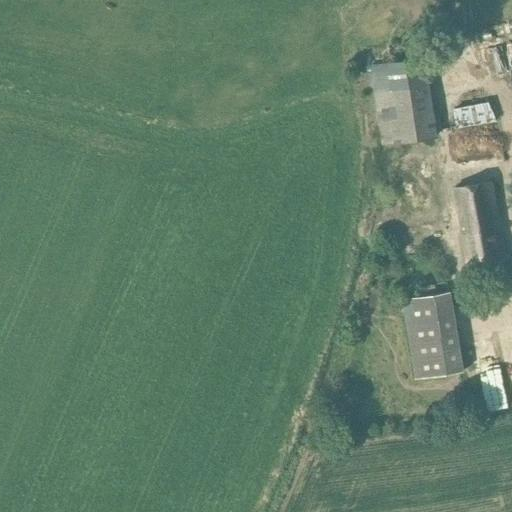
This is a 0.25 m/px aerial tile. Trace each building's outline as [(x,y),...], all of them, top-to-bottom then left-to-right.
[(403,144),(405,163),(437,155),(435,137),(437,137),(426,56),(372,65),(383,147),(403,144)] [(488,103),(468,107),(454,109),(458,127),(496,120),(488,103)] [(438,170),(418,173),(410,174),(413,200),(398,201),(401,226),(434,222),(435,230),(446,229),(438,170)] [(503,256),(491,181),(454,187),(465,261),(503,256)] [(451,291),(402,298),(414,378),(463,370),(451,291)] [(388,297),(388,311),(400,311),(401,297),(388,297)]
